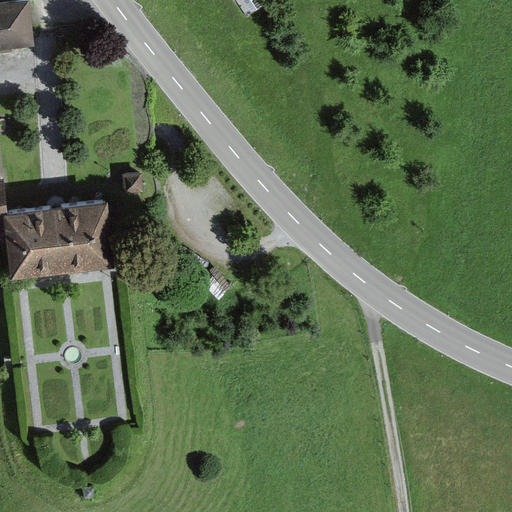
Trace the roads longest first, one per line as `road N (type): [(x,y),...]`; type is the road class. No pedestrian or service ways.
road 1 (tertiary): [(113,0),(323,246),(442,333),(511,367)]
road 2 (track): [(405,511),(369,285)]
